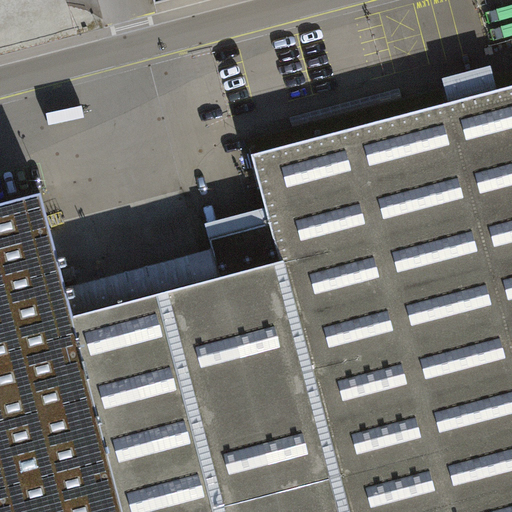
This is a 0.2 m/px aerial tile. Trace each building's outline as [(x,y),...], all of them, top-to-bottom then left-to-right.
[(443,79),(449,103),(473,96),(497,90),(491,66),(467,72),(443,79)] [(511,511),(511,86),(497,90),(473,96),(449,103),(252,154),(266,208),(270,223),(281,262),(221,278),(73,316),(124,511),(511,511)] [(124,511),(73,316),(66,287),(41,193),(0,203),(0,511),(124,511)] [(206,224),(210,239),(270,223),(266,208),(206,224)] [(213,248),(221,278),(281,262),(270,223),(210,239),(213,248)] [(213,248),(66,287),(73,316),(221,278),(213,248)]
